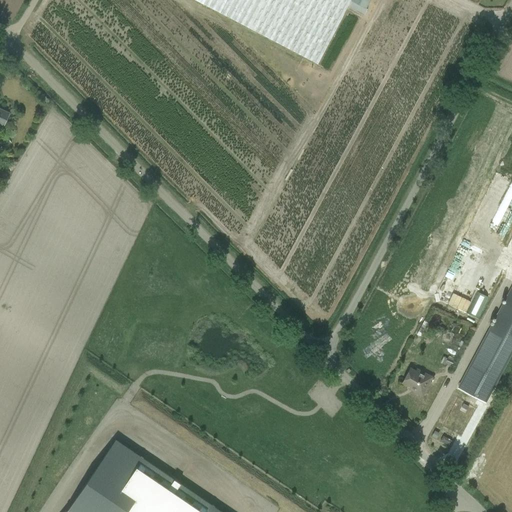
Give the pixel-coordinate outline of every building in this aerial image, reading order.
[(194,0),(318,64),(351,0),(194,0)] [(0,124),(4,126),(10,113),(0,108),(0,124)] [(484,277),(488,266),(478,262),(474,273),(484,277)] [(484,403),(488,394),(494,384),(511,349),(511,289),(458,390),(484,403)] [(471,312),(478,315),(485,294),(478,292),(471,312)] [(463,293),(458,305),(468,309),(473,297),(463,293)] [(434,332),(442,336),(445,329),(437,325),(434,332)] [(454,358),(448,356),(447,359),(445,363),(451,365),(454,358)] [(412,391),(422,397),(433,377),(417,369),(416,371),(410,368),(402,383),(413,389),(412,391)] [(222,511),(116,440),(67,511),(222,511)]
